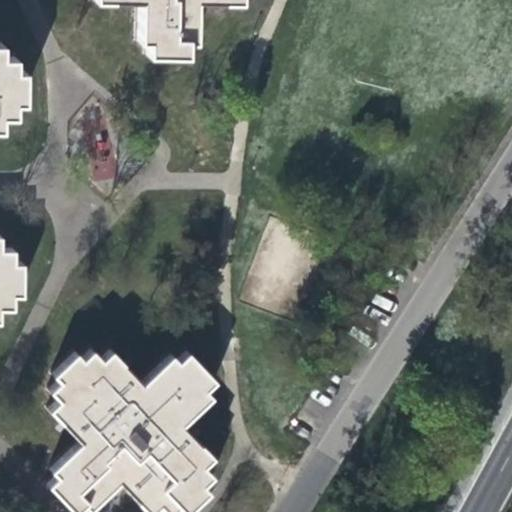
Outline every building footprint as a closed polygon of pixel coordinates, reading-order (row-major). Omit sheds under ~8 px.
[(135,0),(135,41),(145,41),(144,54),(182,55),(183,42),(192,42),(193,0),(238,1),(237,0),(135,0)] [(0,113),(12,113),(12,100),(20,100),(21,70),(12,70),(12,56),(0,55),(0,113)] [(94,155),(95,177),(113,177),(112,155),(94,155)] [(18,292),(18,261),(10,261),(10,248),(0,248),(0,305),(9,306),(10,292),(18,292)] [(73,352),(51,373),(57,379),(47,388),(57,398),(48,407),(78,439),(49,468),(55,474),(81,502),(88,509),(107,490),(91,473),(101,463),(117,480),(147,511),(148,511),(158,504),(165,511),(169,511),(177,505),(182,511),(204,490),(198,484),(208,474),(199,464),(209,455),(178,422),(208,394),(201,387),(211,378),(185,351),(175,360),(169,353),(139,381),(108,349),(98,359),(89,349),(79,358),(73,352)] [(101,463),(91,473),(107,490),(117,480),(101,463)] [(46,483),(72,511),(81,502),(55,474),(46,483)]
